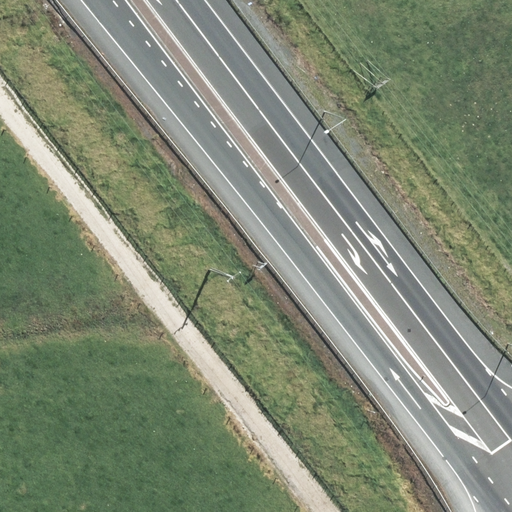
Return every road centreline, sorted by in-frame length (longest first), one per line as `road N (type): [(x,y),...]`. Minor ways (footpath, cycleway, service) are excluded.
road 1 (trunk): [(511,511),(108,0)]
road 2 (trunk): [(191,0),(511,413)]
